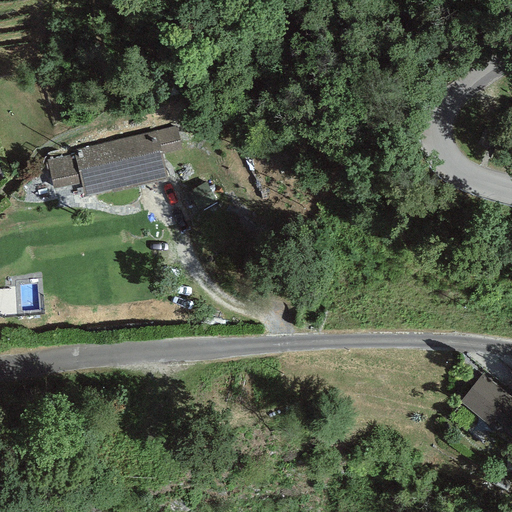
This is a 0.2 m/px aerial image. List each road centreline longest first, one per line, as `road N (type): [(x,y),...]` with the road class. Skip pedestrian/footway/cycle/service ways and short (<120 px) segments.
road 1 (unclassified): [(0,367),(388,340),(511,349)]
road 2 (unclassified): [(511,189),(455,169),(436,130),(447,102),(511,56)]
